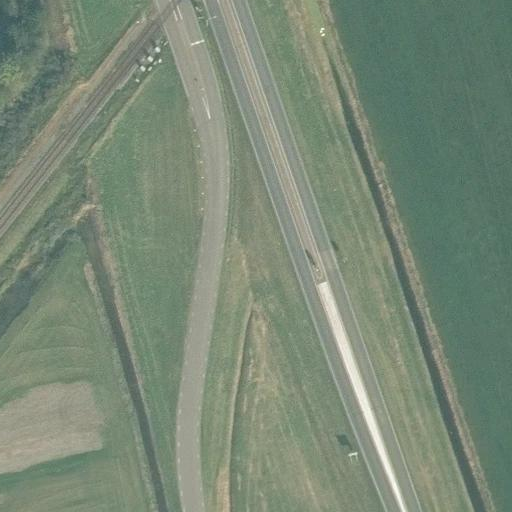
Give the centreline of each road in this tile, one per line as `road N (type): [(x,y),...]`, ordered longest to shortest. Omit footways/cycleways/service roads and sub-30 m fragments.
road 1 (trunk): [(401,511),(223,0)]
road 2 (tertiary): [(192,511),(188,423),(216,178),(207,116),(171,0)]
